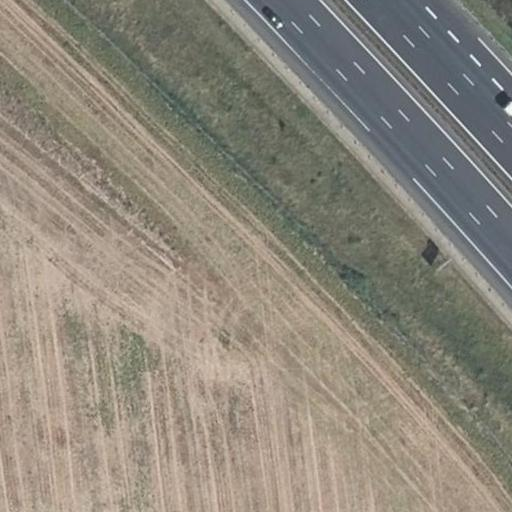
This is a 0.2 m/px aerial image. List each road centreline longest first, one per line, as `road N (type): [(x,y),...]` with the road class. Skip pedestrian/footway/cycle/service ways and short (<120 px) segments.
road 1 (motorway): [(281,0),(511,245)]
road 2 (motorway): [(511,139),(381,0)]
